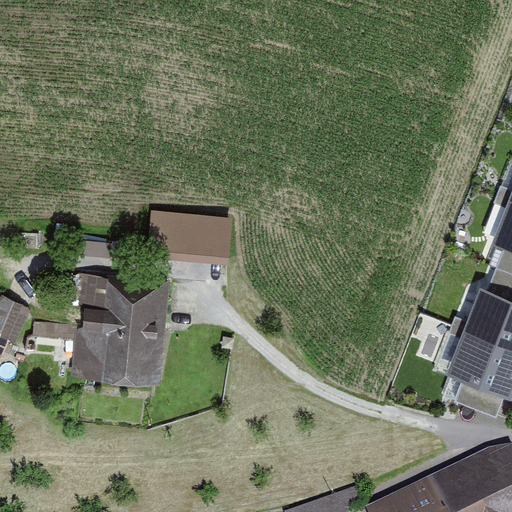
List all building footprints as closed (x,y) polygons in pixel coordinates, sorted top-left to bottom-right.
[(511,165),(499,197),(511,202),(511,165)] [(479,243),(511,256),(511,202),(499,197),(479,243)] [(139,239),(169,237),(167,202),(137,204),(139,239)] [(117,241),(118,227),(86,225),(86,239),(117,241)] [(61,372),(154,380),(164,277),(70,269),(61,372)] [(459,335),(511,344),(511,287),(470,279),(459,335)] [(0,295),(0,335),(8,339),(24,306),(0,295)] [(0,335),(0,357),(8,339),(0,335)] [(449,388),(511,400),(511,344),(459,335),(449,388)] [(511,511),(511,457),(506,445),(367,511),(511,511)] [(349,488),(281,511),(280,511),(340,511),(339,506),(353,501),(349,488)]
